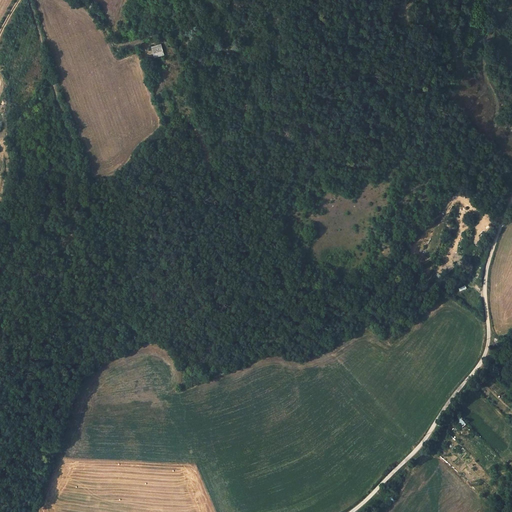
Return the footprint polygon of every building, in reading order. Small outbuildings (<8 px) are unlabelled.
[(231,28),(225,27),(223,37),(225,38),(225,36),(229,37),(231,28)] [(234,29),(231,28),(229,37),(225,36),(225,38),(231,39),(234,29)] [(161,43),(152,46),(155,55),(159,54),(160,56),(165,55),(161,43)] [(459,417),(455,420),(461,426),(465,423),(459,417)] [(510,490),(507,487),(501,492),(504,495),(510,490)]
